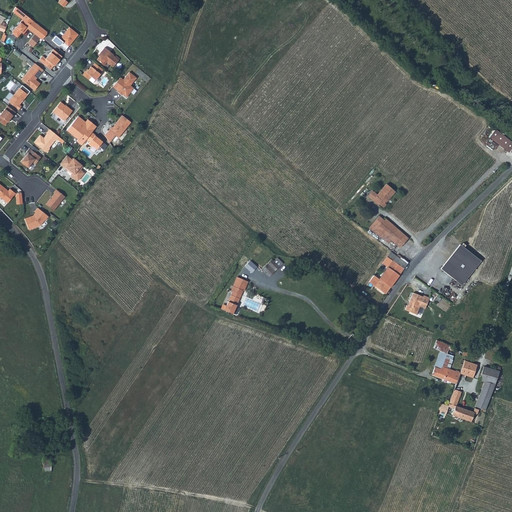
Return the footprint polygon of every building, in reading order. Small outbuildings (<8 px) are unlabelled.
[(40,39),(46,31),(23,14),(10,32),(16,37),(20,32),(22,34),(26,29),(32,33),(25,42),(31,47),(38,38),(40,39)] [(60,40),(68,46),(77,33),(67,26),(58,39),(52,35),(49,40),(57,45),(60,40)] [(37,60),(50,69),(60,55),(51,48),(44,58),(40,55),(37,60)] [(102,55),(97,60),(105,66),(107,63),(113,67),(119,60),(113,55),(114,55),(105,48),(100,54),(102,55)] [(87,79),(89,76),(94,79),(102,68),(93,62),(90,66),(88,64),(81,75),(87,79)] [(34,63),(32,66),(40,73),(43,70),(34,63)] [(32,66),(21,80),(34,90),(37,87),(40,83),(35,80),(34,79),(36,75),(37,76),(40,73),(32,66)] [(121,78),(113,87),(116,89),(118,91),(118,92),(121,94),(122,94),(123,95),(127,98),(135,89),(131,86),(137,78),(130,72),(124,80),(121,78)] [(19,105),(28,95),(19,88),(8,102),(19,110),(20,108),(21,107),(19,105)] [(70,109),(62,103),(53,112),(65,121),(73,111),(72,110),(70,109)] [(8,106),(0,115),(0,122),(5,126),(10,119),(11,120),(12,118),(14,116),(13,115),(16,112),(8,106)] [(93,133),(97,127),(94,124),(91,122),(88,126),(85,124),(86,122),(79,116),(67,131),(79,140),(78,142),(82,145),(87,139),(93,133)] [(111,129),(109,130),(119,138),(132,122),(123,116),(113,128),(112,127),(111,129)] [(511,148),(511,141),(496,129),(489,137),(510,152),(511,148)] [(60,137),(50,130),(49,132),(47,134),(48,134),(44,138),(41,135),(35,142),(47,153),(50,149),(50,147),(56,141),(57,141),(62,145),(65,141),(60,137)] [(96,135),(93,133),(87,139),(90,142),(89,144),(92,147),(93,146),(97,150),(100,146),(101,147),(104,143),(99,138),(96,135)] [(41,158),(30,148),(27,152),(25,155),(26,156),(21,162),(28,168),(33,162),(36,164),(41,158)] [(73,160),(67,156),(61,164),(63,166),(66,169),(67,168),(74,173),(73,174),(72,175),(72,177),(77,181),(79,181),(84,175),(78,170),(82,165),(74,159),(73,160)] [(369,193),(377,201),(379,199),(381,201),(380,202),(384,205),(387,202),(386,202),(385,201),(391,195),(392,196),(397,190),(388,182),(379,192),(374,188),(369,193)] [(0,198),(7,205),(14,196),(13,195),(15,193),(13,191),(10,189),(9,191),(0,184),(0,198)] [(55,194),(46,205),(54,211),(66,197),(57,190),(56,191),(54,193),(55,194)] [(49,217),(39,208),(37,210),(35,212),(36,213),(34,216),(25,219),(29,230),(41,225),(45,220),(46,221),(49,217)] [(372,222),(392,237),(396,240),(399,236),(402,233),(407,237),(409,234),(385,216),(383,217),(378,214),(372,222)] [(369,226),(388,241),(392,237),(372,222),(369,226)] [(401,244),(407,237),(402,233),(399,236),(396,240),(401,244)] [(460,245),(440,269),(441,270),(456,282),(475,258),(460,245)] [(395,255),(390,251),(386,257),(392,261),(403,268),(407,263),(399,258),(400,256),(397,253),(395,255)] [(275,255),(272,258),(280,266),(283,262),(275,255)] [(245,256),(239,261),(252,272),(257,266),(245,256)] [(280,266),(272,258),(262,269),(270,277),(280,266)] [(475,258),(456,282),(461,286),(480,262),(475,258)] [(379,279),(390,287),(403,268),(392,261),(379,279)] [(373,275),(368,282),(374,286),(385,294),(390,287),(379,279),(373,275)] [(244,291),(249,281),(238,276),(232,290),(233,291),(225,310),(233,313),(237,304),(243,290),(244,291)] [(406,306),(404,310),(415,314),(418,306),(424,309),(428,298),(423,296),(422,297),(412,293),(408,302),(409,302),(408,305),(406,306)] [(442,353),(445,345),(436,341),(433,349),(439,352),(434,368),(435,368),(432,376),(456,384),(460,374),(458,373),(442,367),(447,355),(442,353)] [(473,378),(477,365),(465,361),(463,365),(460,374),(473,378)] [(484,383),(475,407),(485,410),(500,368),(495,367),(494,370),(484,367),(479,381),(484,383)] [(449,403),(448,406),(448,408),(454,410),(452,415),(471,422),(473,415),(477,414),(478,410),(475,409),(473,412),(455,406),(460,394),(453,391),(450,399),(449,403)] [(441,404),(439,410),(440,410),(446,412),(448,408),(448,406),(441,404)] [(12,455),(20,456),(23,446),(15,442),(15,443),(12,455)] [(44,459),(44,462),(44,471),(52,471),(52,462),(50,462),(50,459),(44,459)]
